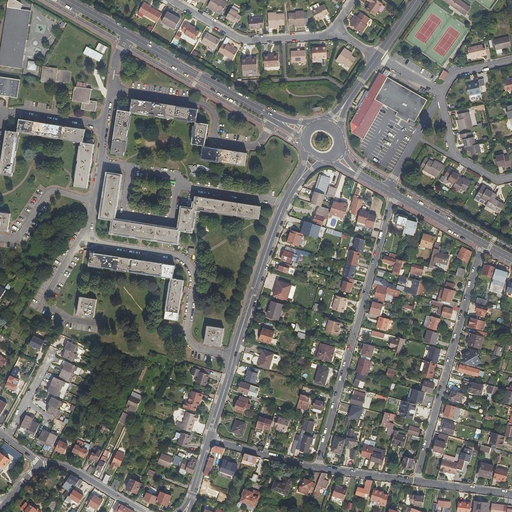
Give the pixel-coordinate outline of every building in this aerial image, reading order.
[(0,65),(23,69),(31,9),(21,8),(22,3),(17,0),(7,0),(0,57),(0,65)] [(160,11),(146,4),(147,3),(141,0),(136,9),(154,20),(160,11)] [(206,0),(203,6),(213,11),(217,13),(219,11),(224,2),(219,0),(206,0)] [(370,17),(378,5),(371,0),(367,0),(363,6),(365,7),(363,11),(370,17)] [(443,0),(443,1),(462,14),(466,7),(458,1),(458,0),(443,0)] [(235,21),(238,15),(234,13),(237,7),(231,3),(229,7),(227,7),(222,16),(230,21),(231,19),(235,21)] [(325,14),(320,4),(314,7),(313,3),(306,6),(312,20),(325,14)] [(172,27),(178,17),(165,10),(160,20),(172,27)] [(300,26),(300,10),(292,10),(292,13),(285,13),(286,23),(289,22),(293,22),(293,26),(300,26)] [(281,23),(281,13),(274,13),(273,11),(265,11),(265,27),(272,26),(273,25),(273,23),(276,23),(281,23)] [(361,26),(366,19),(357,13),(354,17),(352,20),(350,18),(345,25),(358,34),(363,27),(361,26)] [(261,27),(260,16),(245,17),(246,27),(261,27)] [(197,30),(187,24),(187,23),(183,21),(179,29),(182,31),(181,32),(192,39),(197,30)] [(213,48),(218,39),(204,31),(199,40),(213,48)] [(511,45),(508,35),(493,38),(496,51),(504,50),(503,47),(511,45)] [(234,48),(225,43),(224,45),(219,42),(215,49),(229,57),(234,48)] [(487,54),(485,48),(483,49),(482,44),(467,48),(469,54),(470,53),(471,57),(487,54)] [(322,57),(322,47),(309,47),(309,58),(322,57)] [(349,57),(347,55),(348,53),(342,48),(333,60),(340,65),(341,63),(348,68),(353,60),(349,57)] [(301,61),(301,51),(287,51),(287,61),(301,61)] [(275,65),(275,53),(268,53),(268,55),(259,55),(260,66),(275,65)] [(253,69),(252,57),(243,58),(238,58),(238,70),(253,69)] [(35,69),(36,61),(28,59),(26,68),(35,69)] [(56,82),(57,68),(51,68),(51,67),(44,66),(42,81),(56,82)] [(445,78),(449,70),(443,67),(439,75),(445,78)] [(414,122),(426,99),(386,77),(389,72),(385,70),(382,75),(380,73),(369,93),(366,91),(357,107),(360,109),(352,123),(353,135),(361,139),(381,104),(383,105),(397,112),(395,116),(407,123),(409,119),(414,122)] [(478,73),(479,76),(482,75),(482,79),(485,79),(486,84),(488,84),(486,72),(478,73)] [(0,94),(19,98),(21,79),(0,76),(0,94)] [(511,77),(502,80),(504,89),(511,86),(511,77)] [(90,99),(92,87),(87,87),(87,82),(77,81),(76,85),(74,85),(72,101),(82,102),(81,108),(96,110),(98,100),(90,99)] [(480,91),(478,81),(466,83),(468,93),(480,91)] [(198,120),(200,107),(133,98),(131,110),(196,119),(193,141),(204,143),(202,156),(247,163),(249,149),(206,144),(210,122),(198,120)] [(363,140),(383,105),(381,104),(361,139),(363,140)] [(126,154),(131,110),(118,108),(112,152),(126,154)] [(472,127),(468,112),(457,114),(459,122),(457,122),(459,130),(472,127)] [(84,142),(86,128),(21,118),(19,131),(82,141),(75,185),(88,187),(95,143),(84,142)] [(0,173),(12,176),(19,131),(6,129),(0,165),(0,173)] [(475,145),(473,137),(471,138),(470,132),(459,134),(461,140),(462,140),(464,147),(475,145)] [(480,153),(479,144),(475,145),(464,147),(465,152),(470,151),(471,155),(480,153)] [(511,166),(510,155),(504,156),(503,154),(496,156),(498,167),(506,166),(506,167),(511,166)] [(436,174),(442,163),(435,159),(434,161),(428,157),(428,158),(427,160),(423,158),(419,165),(423,166),(423,167),(436,174)] [(458,174),(459,172),(453,169),(453,167),(448,165),(442,175),(447,177),(447,179),(453,183),(458,174)] [(115,218),(122,174),(109,173),(102,216),(115,218)] [(465,189),(470,179),(465,177),(464,178),(458,174),(453,183),(453,184),(459,188),(460,186),(465,189)] [(325,194),(330,178),(322,175),(322,177),(319,176),(315,191),(325,194)] [(485,202),(493,190),(486,186),(487,185),(482,182),(474,196),(485,202)] [(335,197),(337,189),(329,187),(327,195),(335,197)] [(358,216),(363,200),(357,199),(355,198),(356,196),(358,197),(359,190),(356,189),(352,201),(354,202),(352,210),(351,214),(358,216)] [(499,210),(504,201),(494,195),(496,191),(493,190),(485,202),(483,207),(491,211),(493,207),(499,210)] [(325,194),(315,191),(311,203),(321,206),(325,194)] [(193,231),(197,209),(260,219),(262,206),(197,195),(195,209),(184,207),(181,229),(193,231)] [(331,209),(330,214),(332,214),(344,218),(348,206),(341,204),(334,201),(331,209)] [(330,214),(331,209),(321,206),(317,210),(315,218),(313,217),(312,220),(314,220),(313,223),(322,226),(324,218),(328,219),(329,217),(330,214)] [(0,229),(8,231),(11,213),(0,210),(0,229)] [(373,228),(377,216),(369,214),(369,212),(360,210),(357,222),(366,224),(365,226),(373,228)] [(405,226),(407,220),(408,217),(398,214),(398,215),(396,214),(394,223),(395,223),(405,226)] [(181,229),(115,218),(113,232),(179,243),(181,229)] [(413,235),(417,222),(407,220),(405,226),(402,237),(406,238),(408,233),(413,235)] [(322,226),(306,221),(302,233),(318,238),(322,226)] [(299,246),(303,234),(292,230),(290,237),(289,237),(287,243),(299,246)] [(431,248),(434,236),(423,233),(420,244),(431,248)] [(353,284),(354,280),(353,280),(354,275),(355,272),(358,260),(359,258),(360,253),(362,254),(363,250),(362,249),(363,245),(365,240),(356,238),(354,247),(355,247),(354,251),(350,250),(343,277),(346,278),(345,281),(343,281),(341,290),(350,293),(351,288),(352,284),(353,284)] [(448,264),(450,256),(438,253),(439,250),(437,249),(439,243),(435,242),(429,264),(434,265),(435,261),(439,262),(438,266),(443,267),(444,264),(448,264)] [(467,260),(471,252),(462,247),(458,256),(467,260)] [(295,262),(297,255),(295,254),(284,251),(281,260),(291,263),(291,261),(295,262)] [(174,278),(176,266),(92,252),(90,265),(172,278),(166,318),(179,320),(185,280),(174,278)] [(402,263),(403,260),(397,259),(385,256),(383,261),(395,264),(393,273),(399,275),(402,263)] [(293,275),(296,267),(280,262),(280,265),(277,265),(276,270),(293,275)] [(422,275),(424,267),(413,264),(411,269),(415,270),(414,273),(422,275)] [(491,278),(494,268),(485,265),(482,276),(491,278)] [(463,277),(465,269),(458,267),(456,275),(463,277)] [(501,295),(507,272),(495,269),(489,292),(501,295)] [(404,288),(407,277),(400,275),(396,287),(388,285),(383,279),(380,282),(382,285),(382,286),(395,290),(399,291),(407,293),(410,294),(416,296),(420,283),(421,281),(418,280),(414,279),(411,290),(404,288)] [(286,300),(291,285),(278,281),(274,296),(286,300)] [(382,286),(373,284),(372,287),(377,288),(374,297),(379,298),(378,300),(383,302),(384,299),(386,293),(391,295),(398,297),(399,291),(395,290),(382,286)] [(440,302),(451,305),(456,307),(458,302),(450,300),(453,290),(444,287),(443,287),(442,290),(440,289),(437,301),(440,302)] [(341,312),(343,307),(342,307),(343,303),(344,304),(345,299),(334,295),(330,309),(341,312)] [(486,304),(487,297),(478,295),(476,301),(486,304)] [(95,318),(98,299),(80,296),(78,314),(95,318)] [(4,299),(0,306),(7,310),(12,303),(4,299)] [(459,311),(460,308),(456,307),(451,305),(440,302),(437,301),(431,300),(430,303),(439,306),(437,314),(441,315),(450,318),(452,309),(459,311)] [(280,314),(281,314),(281,313),(281,311),(281,310),(283,305),(273,302),(271,307),(270,306),(268,311),(270,312),(269,316),(278,319),(279,315),(280,314)] [(380,315),(382,305),(373,302),(370,313),(380,315)] [(482,316),(484,312),(485,312),(486,307),(475,304),(474,309),(475,309),(474,314),(482,316)] [(436,329),(439,318),(425,314),(422,325),(436,329)] [(386,330),(389,319),(380,317),(379,316),(376,327),(386,330)] [(483,330),(485,321),(471,317),(469,326),(483,330)] [(337,335),(339,328),(338,328),(339,323),(328,319),(325,332),(337,335)] [(307,334),(309,328),(297,324),(295,331),(301,332),(307,334)] [(222,347),(225,329),(208,326),(204,344),(222,347)] [(271,343),(274,332),(264,328),(260,340),(271,343)] [(435,344),(438,332),(427,330),(424,341),(435,344)] [(481,348),(484,337),(475,334),(471,333),(468,344),(481,348)] [(34,336),(30,344),(40,350),(44,343),(47,345),(51,338),(47,336),(44,341),(34,336)] [(400,353),(404,339),(399,337),(398,341),(395,340),(393,346),(396,347),(396,350),(394,349),(393,351),(400,353)] [(76,350),(78,347),(66,341),(64,344),(66,345),(64,349),(66,350),(76,354),(78,351),(76,350)] [(334,353),(335,348),(329,347),(329,345),(326,344),(326,346),(317,343),(313,356),(322,359),(321,360),(325,361),(325,360),(331,362),(333,357),(331,356),(332,353),(334,353)] [(371,358),(374,346),(364,343),(361,355),(362,355),(361,358),(370,360),(370,357),(371,358)] [(440,349),(431,346),(426,360),(436,363),(440,349)] [(78,355),(76,354),(66,350),(64,349),(61,356),(74,362),(75,359),(76,360),(78,355)] [(479,361),(479,358),(478,355),(479,354),(477,350),(471,349),(469,350),(470,351),(466,354),(465,356),(466,358),(464,359),(467,363),(475,365),(477,364),(476,362),(479,361)] [(262,350),(258,365),(269,369),(271,359),(278,361),(280,361),(280,360),(281,358),(280,357),(279,356),(278,355),(273,354),(273,353),(262,350)] [(367,375),(371,360),(370,360),(361,358),(360,358),(356,372),(358,372),(366,375),(367,375)] [(432,375),(434,367),(435,368),(436,363),(426,360),(422,373),(432,375)] [(467,363),(461,361),(458,371),(477,377),(477,375),(482,376),(483,371),(479,370),(480,367),(475,365),(467,363)] [(62,366),(61,368),(73,374),(79,377),(82,370),(65,363),(64,366),(62,366)] [(196,381),(206,384),(209,374),(200,371),(200,369),(193,367),(191,374),(197,376),(196,381)] [(323,386),(328,370),(317,367),(313,383),(323,386)] [(15,391),(20,382),(15,380),(20,371),(15,368),(7,382),(8,382),(6,386),(15,391)] [(71,377),(73,374),(61,368),(59,372),(61,372),(59,377),(71,382),(73,378),(71,377)] [(393,378),(395,372),(391,371),(391,369),(391,368),(388,368),(386,376),(393,378)] [(256,384),(259,374),(247,370),(244,381),(256,384)] [(363,387),(366,376),(357,374),(354,385),(363,387)] [(50,381),(48,384),(61,390),(65,392),(66,392),(69,385),(53,377),(51,381),(50,381)] [(431,392),(434,383),(424,380),(422,390),(431,392)] [(480,394),(483,385),(471,381),(471,382),(469,387),(468,391),(480,394)] [(247,394),(250,385),(241,382),(238,391),(247,394)] [(62,399),(65,392),(61,390),(48,384),(47,387),(49,388),(47,392),(62,399)] [(413,389),(410,399),(421,402),(423,397),(424,397),(425,392),(413,389)] [(362,406),(365,393),(354,390),(350,402),(362,406)] [(461,401),(463,393),(452,390),(451,393),(450,394),(449,395),(449,396),(448,397),(448,398),(449,398),(449,399),(455,401),(456,400),(461,401)] [(511,403),(511,391),(509,390),(506,390),(503,401),(511,403)] [(200,398),(202,397),(203,394),(201,394),(193,391),(192,391),(188,403),(185,402),(183,407),(195,411),(196,406),(198,406),(199,401),(200,398)] [(135,413),(143,396),(136,393),(134,397),(131,395),(126,404),(130,406),(128,409),(135,413)] [(306,409),(309,398),(306,397),(307,396),(301,394),(300,398),(296,409),(299,410),(300,407),(306,409)] [(249,409),(250,405),(247,404),(249,398),(248,398),(240,396),(238,400),(237,400),(234,410),(243,413),(245,407),(249,409)] [(48,405),(59,410),(61,407),(62,407),(64,403),(49,397),(46,404),(48,405)] [(325,402),(315,399),(313,407),(314,407),(313,410),(321,413),(322,410),(325,402)] [(453,418),(455,409),(462,411),(463,409),(447,404),(447,406),(446,406),(444,415),(453,418)] [(59,414),(60,411),(59,410),(48,405),(47,409),(48,409),(47,413),(59,419),(61,414),(59,414)] [(191,432),(195,420),(197,420),(199,415),(186,411),(183,423),(182,428),(191,432)] [(388,422),(390,413),(384,412),(381,424),(381,423),(380,425),(386,427),(388,422)] [(125,423),(129,416),(122,413),(119,420),(125,423)] [(28,430),(33,420),(34,417),(31,416),(30,418),(27,416),(19,431),(23,433),(25,428),(28,430)] [(271,424),(272,421),(259,416),(257,423),(255,429),(261,431),(262,428),(269,430),(271,424)] [(287,429),(290,419),(278,416),(275,425),(274,427),(280,429),(280,427),(287,429)] [(462,418),(461,424),(472,427),(473,421),(462,418)] [(241,434),(245,422),(235,419),(231,431),(241,434)] [(34,437),(40,425),(36,423),(37,421),(33,420),(28,430),(27,432),(31,433),(30,435),(34,437)] [(452,434),(455,425),(443,421),(441,426),(443,427),(442,431),(452,434)] [(418,436),(420,428),(410,426),(408,433),(412,435),(418,436)] [(356,444),(358,439),(353,438),(351,437),(352,436),(351,435),(351,433),(354,434),(356,429),(349,427),(345,438),(345,439),(344,441),(347,441),(345,445),(350,447),(350,445),(351,443),(353,444),(353,443),(356,444)] [(44,446),(50,433),(46,431),(47,429),(44,428),(37,441),(41,442),(40,444),(44,446)] [(403,446),(405,436),(396,434),(397,430),(394,430),(393,435),(392,438),(393,438),(392,443),(403,446)] [(187,446),(191,435),(183,432),(178,443),(187,446)] [(501,447),(504,436),(492,432),(489,444),(491,445),(496,446),(501,447)] [(51,448),(58,435),(55,433),(54,435),(50,433),(44,446),(48,447),(48,446),(51,448)] [(442,453),(445,443),(446,443),(448,436),(441,434),(439,441),(436,440),(433,450),(442,453)] [(299,439),(296,450),(308,453),(310,443),(312,443),(313,437),(304,435),(304,436),(302,435),(301,435),(300,435),(300,437),(299,439)] [(291,453),(295,454),(296,450),(299,439),(300,437),(296,436),(291,453)] [(344,441),(345,439),(335,437),(331,451),(341,454),(344,441)] [(361,455),(371,458),(374,448),(376,440),(371,438),(371,441),(365,439),(364,445),(361,455)] [(64,452),(68,444),(60,439),(56,448),(64,452)] [(91,450),(94,444),(91,443),(91,444),(90,444),(87,442),(85,442),(81,449),(79,453),(81,453),(80,455),(85,457),(89,449),(91,450)] [(79,453),(81,449),(80,448),(80,447),(76,445),(73,451),(77,453),(77,452),(79,453)] [(462,449),(456,469),(461,470),(463,461),(467,462),(467,461),(469,461),(471,455),(471,454),(472,449),(472,447),(466,445),(465,447),(464,450),(462,449)] [(221,458),(225,448),(216,446),(212,448),(211,451),(214,452),(213,456),(216,457),(218,459),(220,459),(221,458)] [(178,448),(176,456),(182,458),(184,450),(178,448)] [(382,463),(386,451),(374,448),(371,458),(370,460),(379,463),(379,462),(382,463)] [(147,458),(152,461),(156,451),(151,449),(147,458)] [(97,463),(101,454),(98,452),(96,455),(90,452),(87,458),(97,463)] [(117,470),(124,455),(118,452),(110,467),(117,470)] [(101,472),(107,458),(106,458),(108,455),(103,453),(95,469),(101,472)] [(256,463),(258,457),(245,453),(241,464),(248,466),(250,461),(256,463)] [(0,465),(4,469),(10,461),(1,454),(0,454),(0,465)] [(170,468),(173,459),(161,454),(161,456),(159,460),(157,465),(163,467),(164,466),(170,468)] [(442,460),(439,471),(443,472),(444,471),(446,472),(454,474),(457,464),(453,463),(454,457),(443,454),(442,460)] [(209,457),(203,474),(209,476),(215,459),(209,457)] [(411,469),(413,459),(404,457),(401,466),(411,469)] [(194,474),(198,460),(193,458),(191,463),(184,460),(181,469),(194,474)] [(234,476),(238,466),(224,460),(220,471),(234,476)] [(478,474),(489,478),(493,466),(489,465),(490,462),(486,461),(485,464),(481,463),(478,474)] [(504,481),(508,470),(496,467),(493,477),(504,481)] [(327,484),(329,478),(325,476),(326,474),(322,473),(315,491),(319,493),(323,482),(327,484)] [(256,483),(258,475),(253,474),(252,479),(249,478),(248,480),(256,483)] [(75,486),(79,479),(75,476),(71,475),(65,483),(66,483),(63,488),(68,491),(64,496),(67,497),(68,496),(73,489),(70,487),(73,484),(75,486)] [(287,496),(293,481),(285,477),(282,485),(274,482),(271,490),(287,496)] [(79,488),(83,482),(79,479),(75,486),(79,488)] [(117,490),(120,483),(115,479),(111,487),(117,490)] [(137,493),(141,483),(131,479),(127,489),(137,493)] [(310,490),(313,482),(304,479),(302,487),(303,487),(301,490),(307,492),(309,489),(310,490)] [(369,494),(372,480),(367,480),(364,489),(358,487),(356,494),(363,496),(364,493),(369,494)] [(344,499),(348,489),(339,487),(339,486),(335,485),(332,495),(331,500),(341,503),(341,505),(342,505),(344,499)] [(255,507),(258,498),(261,499),(263,493),(249,488),(248,491),(244,489),(242,494),(243,495),(241,500),(237,502),(236,505),(237,507),(239,508),(240,508),(243,507),(244,505),(247,506),(248,506),(248,504),(255,507)] [(78,504),(83,496),(74,490),(69,497),(68,496),(67,497),(67,498),(62,503),(62,504),(66,506),(68,507),(70,503),(71,503),(73,501),(78,504)] [(383,493),(384,492),(378,490),(378,491),(373,490),(370,499),(381,503),(383,493)] [(167,505),(171,495),(161,491),(157,501),(167,505)] [(156,501),(158,497),(147,492),(144,500),(155,505),(156,501)] [(385,506),(388,495),(383,493),(381,503),(380,504),(385,506)] [(423,506),(424,497),(419,496),(417,496),(417,494),(411,494),(410,503),(415,504),(414,505),(423,506)] [(97,511),(103,501),(94,495),(88,505),(97,511)] [(449,511),(450,503),(439,501),(438,510),(449,511)] [(458,511),(469,511),(471,503),(458,501),(457,511),(458,511)] [(485,511),(486,511),(487,503),(474,501),(472,511),(477,511),(478,511),(485,511)] [(114,511),(133,511),(134,511),(121,505),(117,502),(112,511),(114,511)]
